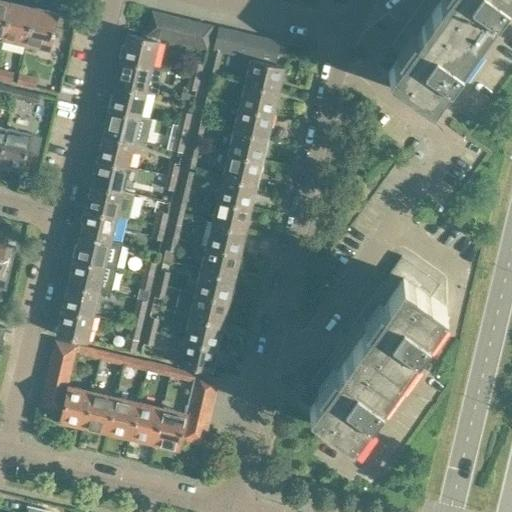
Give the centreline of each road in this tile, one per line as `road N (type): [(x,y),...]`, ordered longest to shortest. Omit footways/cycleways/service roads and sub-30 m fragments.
road 1 (residential): [(230,506),(344,29)]
road 2 (secondary): [(511,249),(449,511)]
road 3 (residential): [(5,455),(61,214)]
road 4 (residential): [(230,506),(5,455)]
road 5 (residential): [(61,214),(111,0)]
road 6 (residential): [(344,29),(221,0)]
